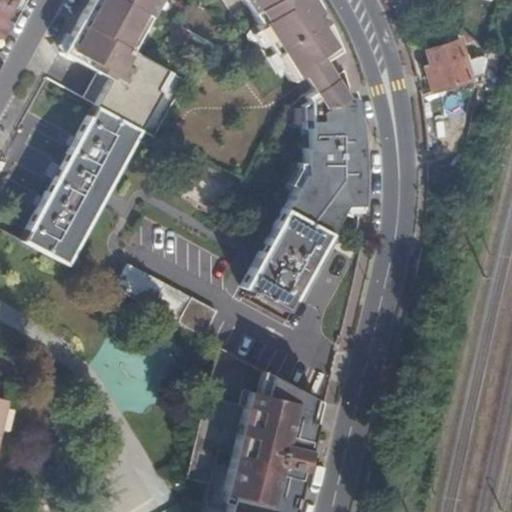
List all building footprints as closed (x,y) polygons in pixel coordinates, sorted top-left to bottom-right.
[(0,0),(0,38),(5,41),(20,13),(16,11),(21,0),(0,0)] [(21,0),(16,11),(20,13),(27,0),(21,0)] [(245,0),(258,20),(255,23),(283,68),(290,80),(299,73),(322,59),(325,57),(322,50),(331,45),(322,31),(328,27),(325,20),(324,17),(323,18),(315,6),(318,4),(315,0),(93,0),(88,9),(85,7),(78,20),(84,24),(78,34),(75,33),(64,53),(97,71),(121,84),(115,95),(125,100),(116,116),(139,128),(160,90),(155,88),(166,67),(132,49),(157,0),(245,0)] [(84,24),(78,20),(72,30),(75,33),(78,34),(84,24)] [(479,21),(468,33),(488,51),(492,33),(479,21)] [(322,50),(325,57),(337,49),(336,44),(333,38),(328,27),(322,31),(331,45),(322,50)] [(432,70),(427,71),(433,89),(470,78),(458,41),(425,50),(432,70)] [(310,90),(332,76),(322,59),(299,73),(310,90)] [(155,88),(160,90),(171,70),(166,67),(155,88)] [(97,71),(82,97),(116,116),(125,100),(115,95),(121,84),(97,71)] [(303,141),(303,147),(303,161),(304,173),(301,173),(294,186),(288,197),(283,206),(329,232),(330,232),(341,211),(345,204),(360,196),(361,173),(361,159),(353,160),(352,148),(360,148),(360,137),(357,123),(354,103),(349,85),(340,90),(332,78),(332,76),(310,90),(311,91),(304,96),(306,101),(308,136),(302,136),(303,141)] [(19,239),(65,263),(98,201),(105,191),(138,130),(93,104),(60,165),(53,177),(19,239)] [(361,159),(360,148),(352,148),(353,160),(361,159)] [(276,191),(272,200),(283,206),(288,197),(276,191)] [(345,204),(341,211),(348,214),(349,211),(360,202),(360,196),(345,204)] [(329,232),(283,206),(239,284),(247,288),(245,292),(251,296),(253,292),(285,309),(329,232)] [(122,261),(108,286),(202,336),(215,310),(122,261)] [(184,476),(187,477),(219,345),(215,343),(184,476)] [(290,511),(306,448),(291,445),(294,430),(309,434),(312,421),(249,406),(241,404),(244,389),(253,391),(259,366),(219,345),(187,477),(207,482),(206,483),(210,484),(202,511),(290,511)] [(253,391),(249,406),(312,421),(318,398),(282,379),(259,366),(253,391)] [(249,406),(253,391),(244,389),(241,404),(249,406)] [(306,448),(309,434),(294,430),(291,445),(306,448)] [(202,511),(210,484),(206,483),(199,511),(202,511)]
